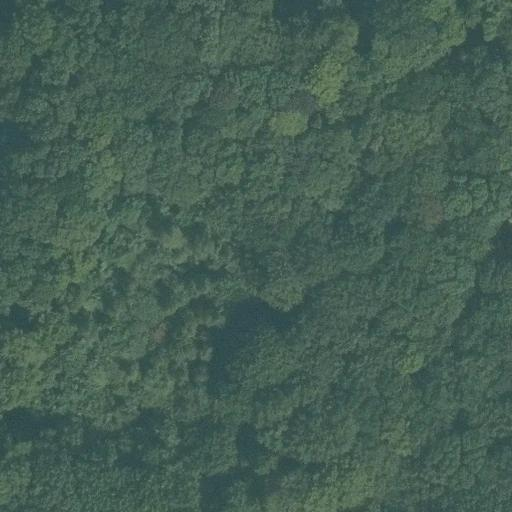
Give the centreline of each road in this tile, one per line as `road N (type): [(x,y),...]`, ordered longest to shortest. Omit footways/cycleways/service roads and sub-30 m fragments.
road 1 (track): [(0,253),(88,0)]
road 2 (track): [(0,477),(124,511)]
